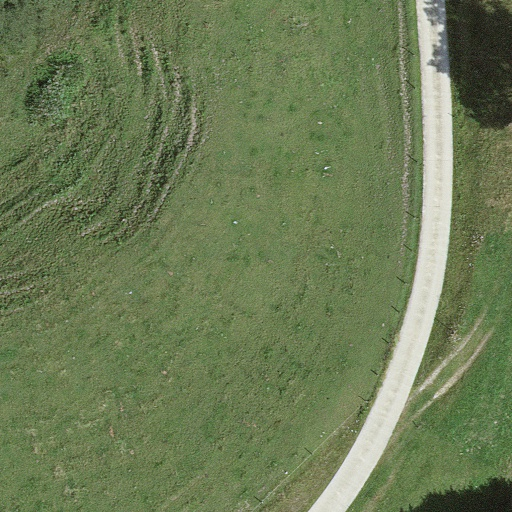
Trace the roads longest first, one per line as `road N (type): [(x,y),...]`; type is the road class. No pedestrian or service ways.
road 1 (track): [(400,380),(437,228),(430,0)]
road 2 (track): [(328,511),(369,450),(400,380)]
